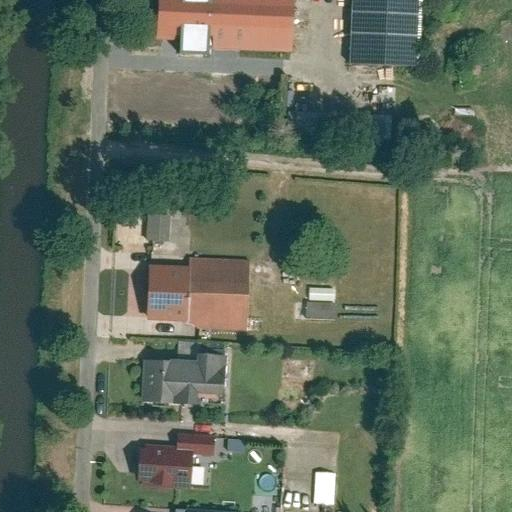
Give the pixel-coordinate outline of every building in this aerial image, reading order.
[(188,50),(298,54),(299,0),(164,0),(164,39),(188,39),(188,50)] [(362,0),(360,65),(428,68),(430,0),(362,0)] [(381,117),(296,113),(295,131),(367,135),(367,131),(381,132),(381,117)] [(151,239),(176,241),(178,217),(153,215),(151,239)] [(193,321),(193,326),(253,330),(258,259),(197,255),(197,267),(193,321)] [(153,318),(193,321),(197,267),(157,265),(153,318)] [(335,289),(307,289),(307,320),(334,320),(335,289)] [(151,359),(148,400),(207,404),(208,393),(232,394),(235,355),(210,354),(210,362),(151,359)] [(187,433),(186,448),(201,449),(220,450),(221,436),(187,433)] [(146,487),(198,491),(201,449),(186,448),(149,445),(146,487)]
